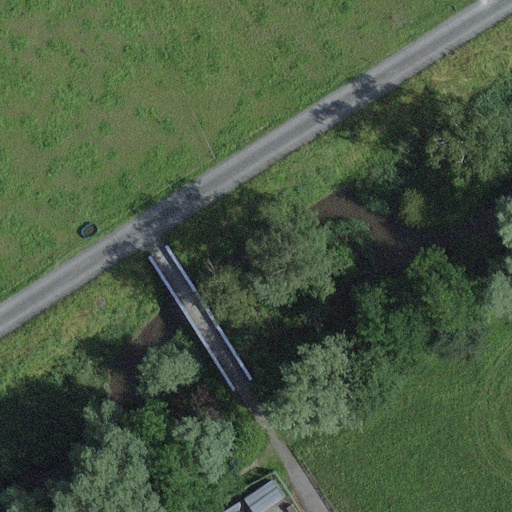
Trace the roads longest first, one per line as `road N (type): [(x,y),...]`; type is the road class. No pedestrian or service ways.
road 1 (track): [(147,230),(511,0)]
road 2 (track): [(0,324),(147,230)]
